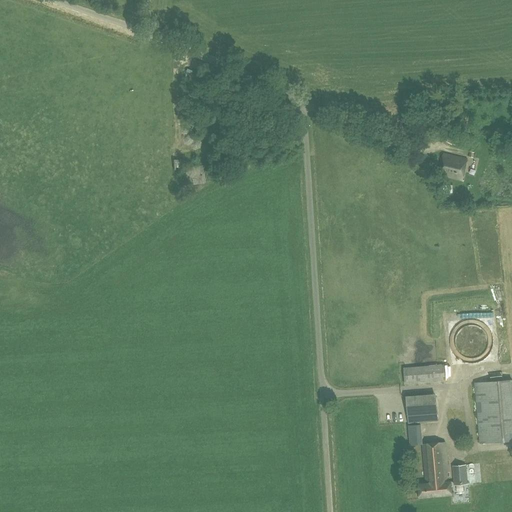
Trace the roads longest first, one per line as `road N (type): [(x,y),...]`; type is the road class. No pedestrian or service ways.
road 1 (unclassified): [(329,511),(305,111),(50,0)]
road 2 (unknown): [(392,390),(435,389),(445,403),(438,428),(399,419)]
